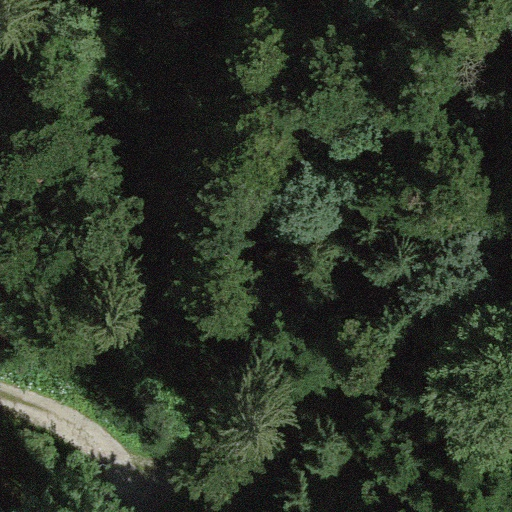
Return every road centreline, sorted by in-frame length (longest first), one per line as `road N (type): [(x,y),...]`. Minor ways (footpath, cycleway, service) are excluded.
road 1 (track): [(511,249),(265,404),(124,511)]
road 2 (track): [(0,389),(63,416),(139,495)]
